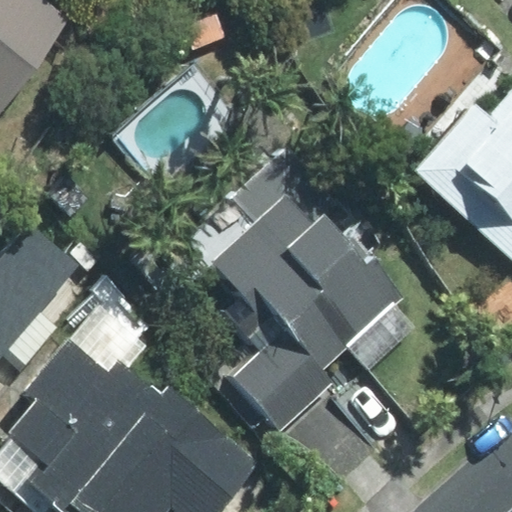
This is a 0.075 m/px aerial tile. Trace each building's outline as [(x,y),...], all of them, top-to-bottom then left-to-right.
[(24,0),(0,0),(0,108),(59,25),(24,0)] [(511,71),(471,120),(457,108),(402,173),(511,267),(511,71)] [(293,287),(331,247),(272,191),(198,269),(237,307),(246,298),(275,327),(304,297),(293,287)] [(304,297),(275,327),(224,381),(282,436),(330,386),(317,373),(387,301),(331,247),(293,287),(304,297)] [(0,438),(0,469),(49,511),(159,511),(163,508),(167,511),(213,511),(253,467),(162,388),(151,401),(69,330),(9,400),(23,412),(0,438)]
